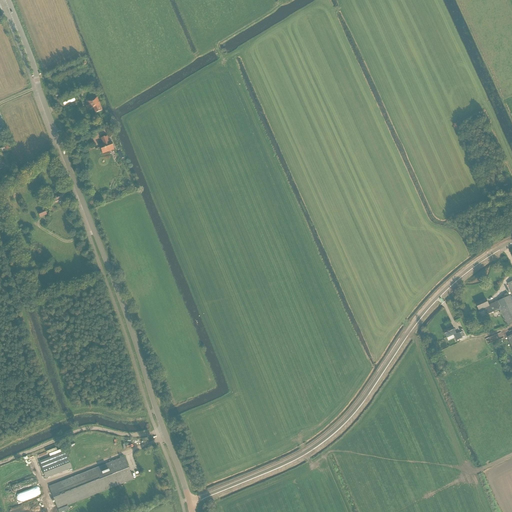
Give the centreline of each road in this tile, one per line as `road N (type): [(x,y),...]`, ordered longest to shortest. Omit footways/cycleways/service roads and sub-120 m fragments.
road 1 (tertiary): [(189,501),(7,0)]
road 2 (unclassified): [(189,501),(325,437),(442,290),(511,240)]
road 3 (track): [(0,463),(80,430),(152,434)]
